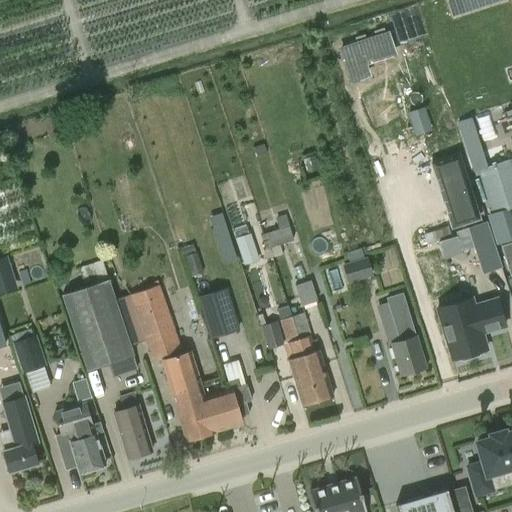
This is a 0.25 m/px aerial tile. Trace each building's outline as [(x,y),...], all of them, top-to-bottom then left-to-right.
[(412,128),(429,123),(425,110),(409,115),(412,128)] [(263,145),(254,148),(257,156),(266,153),(263,145)] [(511,162),(511,159),(502,161),(499,152),(475,159),(479,169),(478,169),(492,215),(507,210),(511,207),(511,162)] [(458,156),(429,165),(451,232),(479,223),(458,156)] [(303,161),(306,171),(315,168),(312,158),(303,161)] [(501,246),(511,242),(511,225),(507,210),(492,215),(488,216),(497,247),(501,246)] [(278,229),(266,233),(270,248),(274,259),(283,256),(279,245),(293,240),(286,215),(275,219),(278,229)] [(473,250),(481,278),(501,271),(486,225),(455,235),(461,254),(473,250)] [(258,261),(250,234),(235,239),(243,266),(258,261)] [(225,264),(236,261),(228,236),(217,239),(225,264)] [(511,242),(501,246),(510,276),(511,275),(511,242)] [(186,257),(192,277),(204,273),(197,253),(186,257)] [(8,256),(0,258),(0,294),(18,289),(8,256)] [(348,281),(372,274),(367,258),(343,265),(348,281)] [(109,279),(108,279),(102,260),(79,267),(86,287),(61,295),(86,371),(134,355),(131,345),(116,299),(109,279)] [(295,286),(301,306),(317,301),(311,280),(295,286)] [(152,287),(116,299),(131,345),(145,340),(151,359),(181,349),(160,284),(152,287)] [(211,337),(240,328),(227,288),(199,297),(211,337)] [(415,336),(410,317),(403,294),(402,294),(386,298),(393,322),(394,322),(399,341),(391,343),(401,375),(426,368),(416,336),(415,336)] [(482,333),(489,331),(504,326),(496,299),(474,305),(471,298),(437,309),(452,359),(461,356),(462,360),(478,355),(477,352),(486,349),(482,333)] [(288,306),(277,309),(280,320),(292,317),(288,306)] [(280,320),(287,343),(291,358),(287,359),(301,406),(302,405),(317,401),(303,354),(292,317),(280,320)] [(277,321),(261,326),(268,349),(284,344),(277,321)] [(36,335),(13,342),(23,373),(46,365),(36,335)] [(303,354),(317,401),(333,396),(318,350),(303,354)] [(186,390),(201,385),(190,351),(162,360),(186,440),(203,435),(193,405),(191,406),(186,390)] [(204,397),(201,385),(186,390),(191,406),(193,405),(203,435),(215,431),(242,423),(240,416),(249,413),(246,401),(251,399),(246,384),(240,385),(238,378),(226,382),(228,389),(204,397)] [(152,451),(138,404),(137,404),(134,393),(119,397),(123,409),(114,412),(128,458),(152,451)] [(8,449),(3,450),(10,471),(37,463),(33,449),(31,442),(37,440),(24,396),(18,398),(4,403),(8,417),(7,417),(11,430),(16,447),(8,449)] [(85,402),(54,412),(61,434),(55,436),(66,470),(77,466),(79,473),(105,465),(101,449),(96,434),(103,431),(100,421),(92,424),(85,402)] [(511,467),(511,431),(477,442),(483,462),(467,466),(476,495),(492,490),(488,474),(511,467)] [(366,511),(367,511),(357,477),(309,491),(315,511),(366,511)] [(480,511),(480,510),(473,511),(469,511),(463,489),(448,493),(447,489),(396,504),(398,511),(480,511)]
